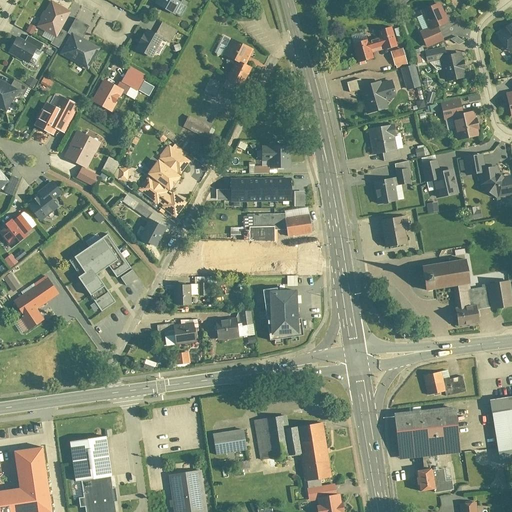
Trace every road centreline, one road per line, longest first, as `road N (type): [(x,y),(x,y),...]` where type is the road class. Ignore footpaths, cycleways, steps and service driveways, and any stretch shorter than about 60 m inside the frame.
road 1 (residential): [(297,42),(278,50),(189,216),(113,360),(110,395)]
road 2 (secondary): [(353,363),(297,42)]
road 3 (tertiary): [(127,393),(353,363)]
road 4 (residential): [(507,0),(486,16),(475,59),(498,134),(511,135)]
road 5 (tertiary): [(353,363),(511,342)]
road 6 (secondary): [(379,511),(353,363)]
road 7 (residential): [(127,393),(143,511)]
